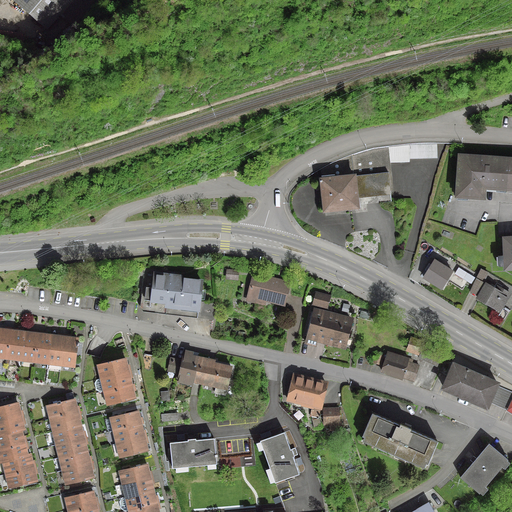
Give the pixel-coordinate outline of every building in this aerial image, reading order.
[(21,0),(47,23),(66,0),(21,0)] [(436,144),(420,144),(384,147),(386,163),(408,162),(408,159),(436,158),(436,144)] [(321,182),(324,209),(335,208),(334,197),(389,191),(386,163),(384,147),(372,149),(351,155),(331,164),(319,170),(321,180),(319,181),(319,182),(321,182)] [(477,187),(506,189),(508,159),(458,156),(455,197),(476,198),(477,187)] [(505,269),(511,268),(511,237),(503,239),(505,269)] [(427,272),(423,278),(440,288),(451,272),(434,261),(431,266),(428,264),(424,270),(427,272)] [(468,275),(458,268),(454,274),(465,280),(468,275)] [(480,269),(475,279),(482,282),(487,273),(480,269)] [(226,278),(236,279),(237,272),(227,271),(226,278)] [(179,279),(179,277),(143,273),(141,297),(144,297),(143,307),(164,310),(164,312),(196,316),(196,317),(212,319),(214,304),(198,302),(200,282),(179,279)] [(263,303),(264,300),(283,304),(288,283),(253,275),(250,286),(252,286),(249,300),(263,303)] [(500,308),(509,294),(497,287),(495,290),(485,284),(477,298),(493,308),(494,305),(500,308)] [(314,293),(312,304),(327,308),(329,297),(314,293)] [(317,338),(326,340),(331,317),(313,312),(312,312),(306,335),(307,336),(305,342),(315,345),(317,338)] [(331,317),(326,340),(325,340),(345,346),(351,322),(331,317)] [(0,358),(8,360),(12,329),(0,327),(0,358)] [(12,329),(8,360),(21,361),(25,330),(12,329)] [(25,330),(21,361),(34,363),(38,332),(25,330)] [(51,334),(38,332),(34,363),(47,365),(51,334)] [(51,334),(47,365),(61,366),(65,336),(51,334)] [(80,338),(65,336),(61,366),(75,368),(80,338)] [(418,354),(422,343),(410,339),(406,350),(418,354)] [(424,344),(418,358),(436,366),(442,353),(424,344)] [(180,373),(178,382),(192,385),(192,382),(198,357),(191,355),(192,352),(185,351),(183,361),(170,359),(168,370),(180,373)] [(149,370),(151,355),(141,353),(138,368),(149,370)] [(382,354),(375,353),(372,362),(379,364),(382,354)] [(418,366),(385,355),(380,371),(413,381),(418,366)] [(214,361),(198,357),(192,382),(225,389),(230,367),(214,363),(214,361)] [(127,372),(124,359),(99,365),(102,378),(127,372)] [(506,409),(511,395),(511,393),(495,386),(496,383),(482,377),(483,376),(467,369),(466,369),(465,370),(453,364),(442,388),(453,393),(455,390),(477,399),(475,402),(486,407),(489,401),(506,409)] [(105,391),(131,385),(127,372),(102,378),(96,380),(94,383),(95,390),(99,392),(105,391)] [(313,410),(310,409),(309,416),(317,418),(318,416),(319,416),(319,415),(318,415),(325,384),(295,376),(293,375),(288,399),(314,405),(313,410)] [(108,404),(134,398),(131,385),(105,391),(108,404)] [(51,419),(77,412),(72,392),(64,394),(66,401),(60,403),(59,401),(56,402),(57,403),(48,406),(51,419)] [(0,407),(0,420),(20,416),(17,403),(0,407)] [(339,430),(338,410),(322,411),(323,422),(324,422),(325,425),(329,425),(329,431),(339,430)] [(115,431),(140,424),(137,411),(111,417),(115,431)] [(77,412),(51,419),(54,432),(80,425),(77,412)] [(177,420),(176,413),(161,415),(161,422),(177,420)] [(400,423),(399,425),(371,413),(361,436),(380,444),(378,448),(407,461),(409,456),(427,464),(437,441),(410,430),(410,428),(400,423)] [(20,430),(23,430),(20,416),(0,420),(0,434),(20,430)] [(140,424),(115,431),(118,443),(143,437),(140,424)] [(80,425),(54,432),(57,444),(83,438),(80,425)] [(0,448),(23,443),(20,430),(0,434),(0,448)] [(259,441),(274,483),(298,474),(292,457),(294,456),(291,449),(289,449),(283,432),(259,441)] [(146,450),(143,437),(118,443),(121,457),(146,450)] [(83,438),(57,444),(61,457),(86,451),(83,438)] [(215,454),(213,438),(195,440),(195,438),(187,439),(187,441),(169,443),(171,468),(216,464),(215,457),(216,457),(216,454),(215,454)] [(26,455),(23,443),(0,448),(0,461),(1,462),(4,461),(26,455)] [(507,460),(488,444),(459,477),(478,493),(507,460)] [(64,470),(89,464),(86,451),(61,457),(64,470)] [(7,474),(32,468),(29,454),(26,455),(4,461),(7,474)] [(67,483),(92,477),(89,464),(64,470),(67,483)] [(121,471),(124,484),(149,478),(146,465),(121,471)] [(10,487),(36,481),(32,468),(7,474),(10,487)] [(152,491),(149,478),(124,484),(127,497),(152,491)] [(70,511),(95,504),(92,491),(66,498),(70,511)] [(120,509),(124,511),(130,510),(155,503),(152,491),(127,497),(121,498),(118,502),(120,509)] [(157,511),(155,503),(130,510),(130,511),(157,511)] [(432,511),(428,503),(411,511),(432,511)]
